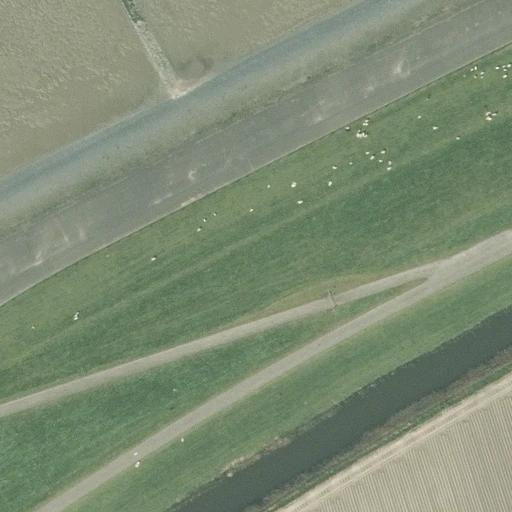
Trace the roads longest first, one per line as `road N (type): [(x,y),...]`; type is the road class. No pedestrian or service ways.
road 1 (unclassified): [(0,415),(493,256)]
road 2 (unclassified): [(50,511),(173,432),(493,256)]
